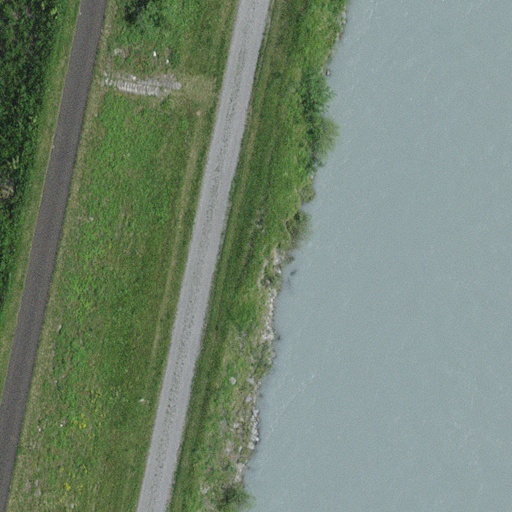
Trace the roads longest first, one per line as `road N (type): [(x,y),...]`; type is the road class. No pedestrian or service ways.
road 1 (track): [(162,511),(267,0)]
road 2 (track): [(98,0),(0,489)]
